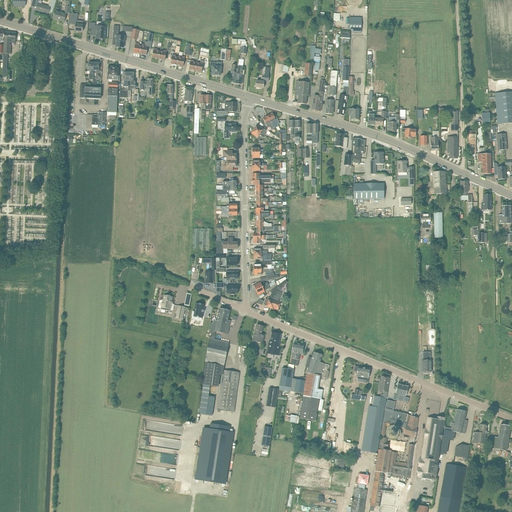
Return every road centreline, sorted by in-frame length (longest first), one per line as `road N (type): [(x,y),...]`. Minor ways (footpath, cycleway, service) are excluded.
road 1 (residential): [(511,419),(246,310)]
road 2 (tertiary): [(511,195),(381,137),(249,97)]
road 3 (tertiary): [(249,97),(0,20)]
road 4 (residential): [(246,310),(249,97)]
road 5 (track): [(455,0),(461,172)]
